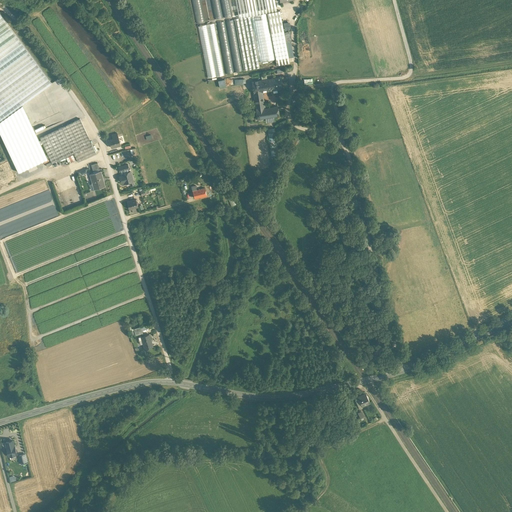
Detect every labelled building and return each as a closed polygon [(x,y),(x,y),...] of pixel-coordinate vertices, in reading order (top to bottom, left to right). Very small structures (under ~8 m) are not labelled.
[(205,20),(212,19),(208,0),(190,0),(195,22),(205,20)] [(210,0),(214,18),(222,17),(218,0),(210,0)] [(218,0),(222,17),(231,15),(228,0),(218,0)] [(276,0),(263,0),(233,5),(235,19),(276,11),(279,10),(276,0)] [(259,68),(258,62),(284,57),(276,11),(235,19),(224,21),(234,72),(259,68)] [(51,84),(0,13),(0,121),(22,105),(51,84)] [(227,74),(234,72),(224,21),(216,22),(227,74)] [(214,23),(198,26),(208,77),(224,73),(214,23)] [(245,75),(234,76),(235,84),(245,83),(245,75)] [(280,77),(252,81),(254,93),(262,92),(282,89),(280,77)] [(262,92),(254,93),(256,108),(265,107),(262,92)] [(39,140),(22,105),(0,121),(0,133),(18,172),(48,159),(41,144),(42,143),(41,140),(39,140)] [(265,107),(256,108),(258,119),(279,115),(277,106),(265,108),(265,107)] [(80,118),(40,137),(41,140),(42,143),(52,164),(74,153),(78,162),(96,153),(80,118)] [(113,138),(109,139),(111,148),(121,145),(118,137),(113,138)] [(97,163),(91,165),(93,172),(99,170),(97,163)] [(128,169),(121,171),(122,176),(119,176),(121,182),(124,181),(124,183),(133,181),(130,171),(128,172),(128,169)] [(100,171),(90,174),(92,182),(91,182),(91,183),(90,184),(90,185),(91,190),(104,186),(100,171)] [(205,188),(197,190),(197,188),(192,189),(195,198),(207,195),(205,188)] [(136,199),(127,202),(129,209),(138,207),(136,199)] [(7,250),(15,273),(30,268),(30,259),(37,259),(42,258),(42,257),(39,249),(36,248),(35,251),(31,249),(32,247),(34,246),(33,244),(32,244),(30,243),(29,252),(28,254),(25,253),(26,255),(25,255),(24,253),(19,253),(18,250),(15,249),(16,252),(15,253),(10,252),(11,249),(9,249),(9,251),(7,250)] [(141,326),(133,328),(135,335),(143,333),(141,326)] [(149,334),(141,336),(145,349),(153,346),(149,334)] [(366,395),(362,397),(361,395),(358,397),(362,406),(370,402),(366,395)] [(14,444),(10,445),(6,446),(9,456),(9,455),(16,454),(16,453),(14,444)] [(25,454),(19,456),(20,462),(27,461),(25,454)]
